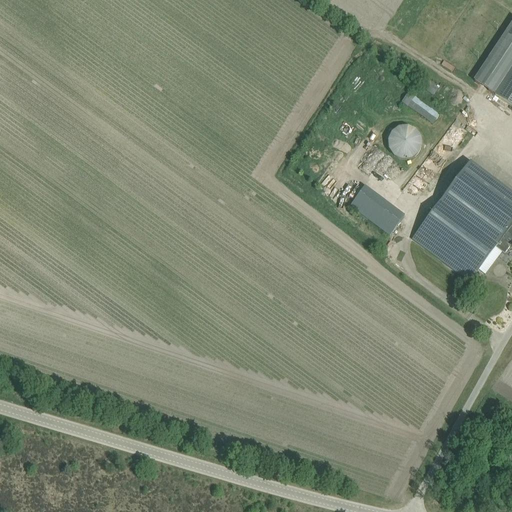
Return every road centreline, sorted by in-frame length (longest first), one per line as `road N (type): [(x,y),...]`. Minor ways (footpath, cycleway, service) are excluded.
road 1 (tertiary): [(376,511),(0,407)]
road 2 (unclassified): [(410,511),(511,330)]
